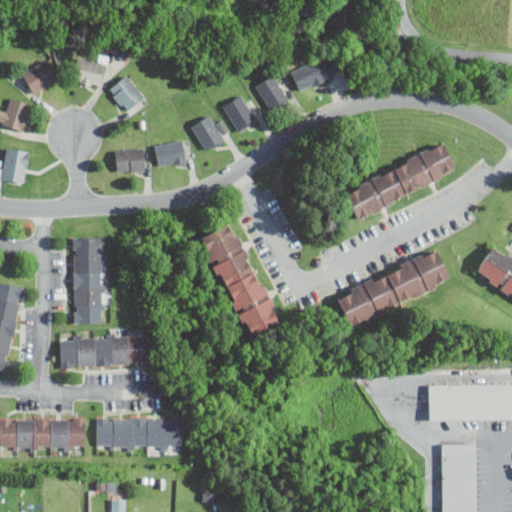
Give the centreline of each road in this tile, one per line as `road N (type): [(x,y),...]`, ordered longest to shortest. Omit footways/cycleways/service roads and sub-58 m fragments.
road 1 (residential): [(511,140),(451,106),(364,102),(197,192),(108,206),(0,206)]
road 2 (residential): [(511,59),(433,52),(410,33),(398,0)]
